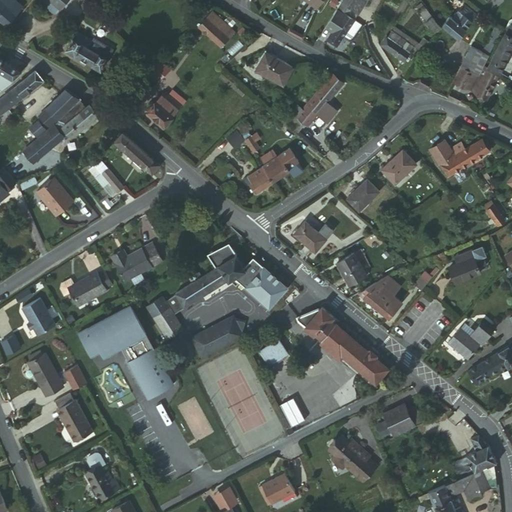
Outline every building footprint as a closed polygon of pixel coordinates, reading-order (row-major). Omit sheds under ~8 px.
[(0,21),(5,26),(14,16),(9,11),(15,4),(9,0),(4,0),(0,4),(0,21)] [(34,0),(51,16),(65,0),(34,0)] [(340,0),(330,16),(339,22),(330,35),(325,42),(335,49),(341,39),(347,42),(350,42),(360,27),(352,22),(343,15),(352,0),(340,0)] [(352,0),(343,15),(352,22),(366,0),(367,0),(371,2),(372,0),(352,0)] [(424,5),(418,9),(426,19),(431,14),(424,5)] [(471,14),(467,10),(447,33),(457,42),(474,22),(469,18),(471,14)] [(234,34),(205,13),(194,26),(222,49),(234,34)] [(426,20),(434,31),(441,26),(432,15),(426,20)] [(339,22),(330,16),(322,29),(330,35),(339,22)] [(511,16),(504,21),(502,25),(506,27),(511,29),(511,16)] [(487,68),(498,74),(511,45),(511,29),(506,27),(487,68)] [(76,34),(65,50),(67,52),(91,66),(90,68),(99,73),(105,62),(87,51),(91,44),(76,34)] [(384,39),(378,46),(400,63),(410,49),(405,46),(402,51),(399,49),(402,44),(390,34),(386,41),(384,39)] [(484,66),(486,58),(469,49),(460,67),(478,77),(484,66)] [(288,75),(267,55),(252,70),(274,91),(288,75)] [(19,73),(1,62),(0,64),(0,89),(11,82),(19,73)] [(485,99),(498,74),(487,68),(482,79),(478,77),(460,67),(452,82),(485,99)] [(33,73),(0,99),(0,114),(41,83),(33,73)] [(342,86),(333,80),(308,114),(302,110),(288,128),(302,138),(308,129),(311,132),(342,86)] [(66,108),(76,99),(73,97),(63,91),(35,118),(45,128),(66,108)] [(163,100),(175,109),(181,102),(170,92),(163,100)] [(157,95),(145,111),(164,126),(176,110),(175,109),(163,100),(157,95)] [(69,139),(99,114),(91,106),(86,109),(79,102),(56,122),(57,123),(69,139)] [(41,131),(35,123),(27,130),(33,138),(41,131)] [(52,126),(14,158),(23,168),(31,162),(32,163),(62,138),(52,126)] [(155,180),(164,171),(120,133),(112,142),(139,165),(148,173),(155,180)] [(249,137),(243,140),(247,146),(253,143),(249,137)] [(446,178),(455,172),(488,151),(481,141),(462,152),(459,146),(449,152),(442,141),(427,150),(446,178)] [(415,163),(404,149),(382,166),(393,180),(415,163)] [(260,167),(271,183),(288,172),(286,169),(296,163),(288,150),(260,167)] [(145,175),(148,173),(139,165),(138,168),(145,175)] [(254,193),(271,183),(260,167),(246,176),(250,182),(248,184),(254,193)] [(103,179),(110,174),(106,168),(99,174),(103,179)] [(0,198),(4,195),(3,193),(13,186),(0,171),(0,170),(0,198)] [(119,184),(110,174),(103,179),(112,189),(119,184)] [(377,189),(365,177),(346,197),(357,209),(377,189)] [(53,180),(36,195),(58,220),(75,205),(53,180)] [(126,194),(119,184),(112,189),(120,199),(126,194)] [(478,203),(494,226),(501,221),(485,197),(483,198),(481,194),(478,197),(480,201),(478,203)] [(323,239),(303,223),(293,236),(313,252),(323,239)] [(151,263),(160,258),(153,244),(127,257),(123,259),(120,253),(111,258),(125,282),(152,268),(151,263)] [(166,301),(163,296),(148,306),(168,337),(183,328),(174,313),(228,278),(230,280),(235,277),(262,303),(266,298),(273,304),(287,289),(255,257),(245,267),(237,255),(238,254),(233,246),(213,260),(217,267),(176,292),(177,294),(166,301)] [(440,252),(433,255),(440,268),(443,266),(441,264),(445,261),(440,252)] [(362,274),(352,255),(336,263),(346,284),(362,274)] [(474,256),(449,267),(456,283),(481,272),(474,256)] [(481,269),(489,267),(486,256),(478,258),(481,269)] [(163,262),(160,258),(151,263),(152,268),(163,262)] [(429,262),(411,283),(419,290),(437,269),(429,262)] [(198,276),(191,265),(184,270),(191,281),(198,276)] [(84,306),(113,291),(111,288),(117,284),(109,270),(103,274),(102,271),(80,283),(77,277),(68,282),(66,288),(70,295),(76,291),(84,306)] [(370,290),(361,300),(387,318),(393,309),(385,302),(389,297),(380,291),(376,295),(370,290)] [(60,323),(45,295),(26,305),(40,333),(60,323)] [(134,304),(82,330),(94,354),(103,349),(106,355),(124,346),(149,397),(175,384),(134,304)] [(315,310),(295,318),(294,323),(301,329),(303,327),(317,340),(315,342),(339,361),(340,359),(372,384),(385,369),(329,322),(332,319),(320,308),(317,312),(315,310)] [(229,315),(205,328),(215,348),(239,335),(229,315)] [(469,336),(460,328),(446,344),(466,360),(479,344),(480,346),(492,331),(481,322),(474,331),(469,336)] [(464,323),(460,328),(469,336),(474,331),(464,323)] [(187,337),(197,357),(215,348),(205,328),(187,337)] [(22,345),(17,333),(4,338),(9,351),(22,345)] [(274,338),(255,351),(266,367),(285,354),(274,338)] [(503,348),(467,371),(475,384),(506,365),(507,367),(511,364),(511,344),(503,350),(503,348)] [(32,356),(34,360),(46,354),(44,350),(32,356)] [(53,394),(67,387),(48,352),(46,354),(34,360),(32,361),(45,386),(48,384),(53,394)] [(77,392),(91,384),(82,365),(68,372),(77,392)] [(74,394),(60,401),(64,408),(77,401),(74,394)] [(79,400),(64,408),(74,429),(69,431),(75,444),(95,434),(79,400)] [(404,411),(402,405),(375,418),(377,423),(372,426),(373,428),(368,429),(373,439),(378,437),(381,442),(412,427),(410,425),(404,411)] [(74,429),(64,408),(60,410),(69,431),(74,429)] [(412,408),(404,411),(410,425),(419,421),(412,408)] [(308,418),(311,423),(327,415),(326,412),(317,416),(316,413),(308,418)] [(481,441),(476,435),(468,439),(474,452),(465,457),(473,474),(480,471),(493,465),(481,441)] [(348,449),(340,441),(326,454),(332,460),(329,464),(339,474),(343,471),(360,488),(374,473),(365,465),(368,462),(357,452),(355,455),(348,449)] [(351,446),(348,449),(355,455),(357,452),(351,446)] [(98,501),(115,493),(107,476),(103,468),(107,466),(100,451),(88,456),(95,472),(87,475),(98,501)] [(473,474),(422,497),(424,501),(428,499),(434,511),(461,511),(459,507),(453,510),(447,496),(462,489),(466,499),(480,493),(479,489),(487,485),(480,471),(473,474)] [(107,476),(115,493),(121,491),(117,481),(115,481),(111,474),(107,476)] [(282,478),(259,489),(269,508),(292,497),(282,478)]
